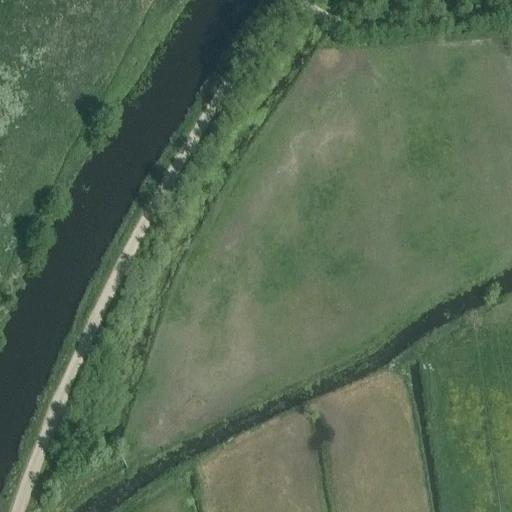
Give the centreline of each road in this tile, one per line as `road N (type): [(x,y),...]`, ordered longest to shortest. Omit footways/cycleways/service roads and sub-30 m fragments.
road 1 (track): [(21,511),(93,327),(173,173),(282,0)]
road 2 (track): [(0,293),(93,109),(163,0)]
